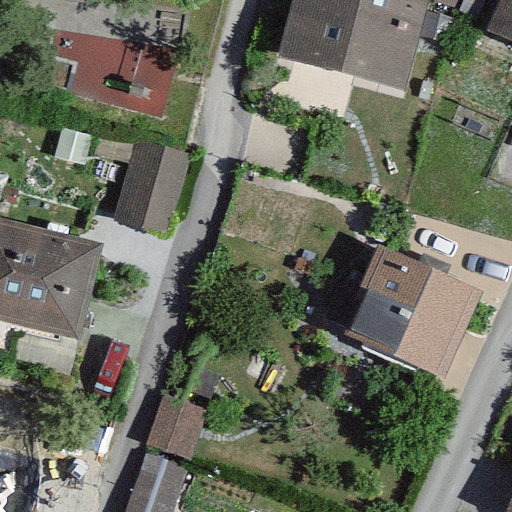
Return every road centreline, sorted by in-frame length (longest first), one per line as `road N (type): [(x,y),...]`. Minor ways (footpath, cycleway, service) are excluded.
road 1 (residential): [(244,0),(103,511)]
road 2 (residential): [(511,341),(436,511)]
